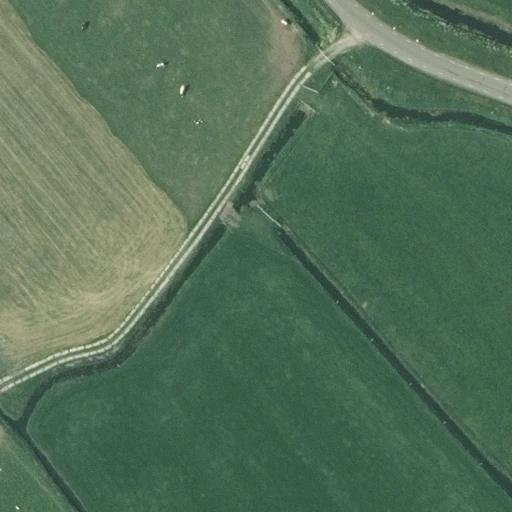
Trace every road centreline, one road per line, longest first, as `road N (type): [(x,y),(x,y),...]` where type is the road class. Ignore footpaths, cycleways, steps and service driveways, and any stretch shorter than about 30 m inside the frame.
road 1 (track): [(0,406),(107,347),(309,78),(363,30)]
road 2 (tertiary): [(511,92),(363,30),(336,0)]
